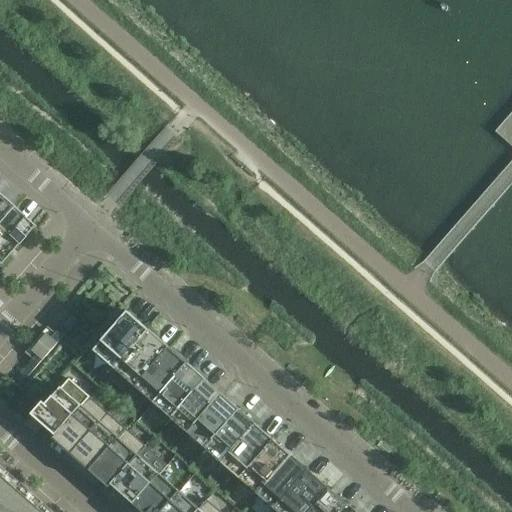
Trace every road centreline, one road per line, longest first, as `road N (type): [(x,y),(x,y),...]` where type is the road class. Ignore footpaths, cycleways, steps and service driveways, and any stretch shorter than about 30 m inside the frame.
road 1 (residential): [(88,230),(411,511)]
road 2 (residential): [(0,334),(88,230)]
road 3 (residential): [(94,511),(0,428)]
